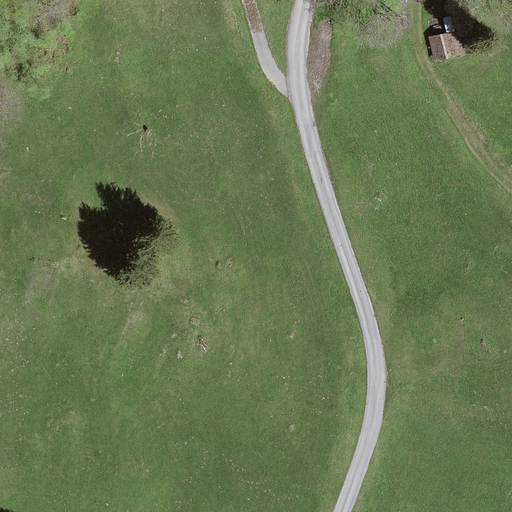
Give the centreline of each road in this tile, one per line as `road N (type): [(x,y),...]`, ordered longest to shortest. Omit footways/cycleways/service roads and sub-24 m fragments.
road 1 (tertiary): [(305,0),(300,95),(380,382),(343,511)]
road 2 (track): [(511,182),(464,134),(434,85),(419,44),(419,0)]
